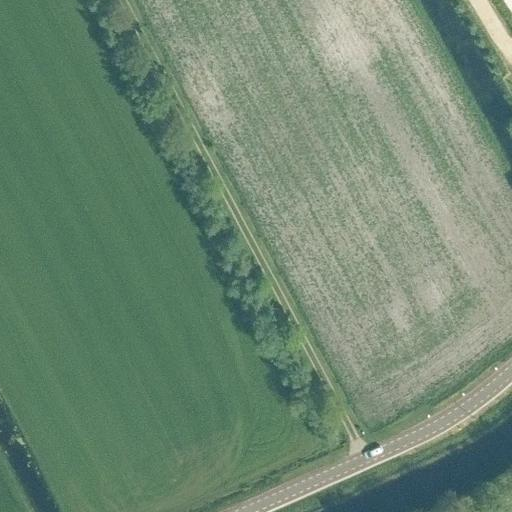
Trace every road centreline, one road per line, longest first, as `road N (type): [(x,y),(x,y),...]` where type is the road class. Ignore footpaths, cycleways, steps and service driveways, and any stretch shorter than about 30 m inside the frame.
road 1 (track): [(365,459),(112,0)]
road 2 (tertiary): [(246,511),(511,380)]
